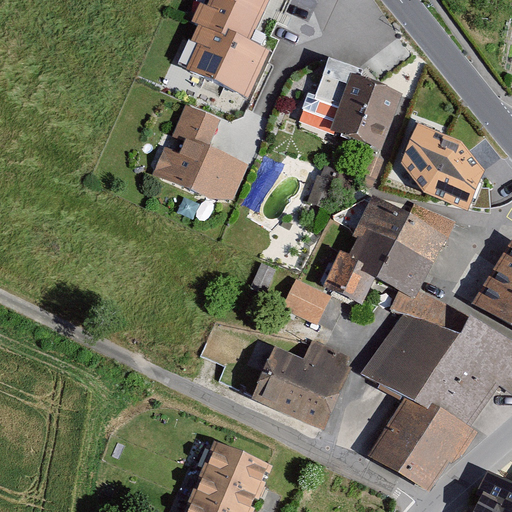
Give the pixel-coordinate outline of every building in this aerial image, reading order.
[(250,42),(270,0),(210,0),(207,7),(201,4),(192,22),(199,25),(192,41),(199,44),(187,70),(248,99),(271,52),(250,42)] [(382,149),(400,94),(353,79),(335,134),(382,149)] [(219,121),(186,107),(156,177),(209,200),(233,201),(248,163),(209,146),(219,121)] [(463,143),(418,125),(401,164),(424,194),(467,211),(485,172),(463,143)] [(414,299),(456,223),(374,197),(330,291),(362,306),(375,279),(414,299)] [(511,327),(511,240),(474,304),(511,327)] [(318,325),(331,297),(295,280),(282,308),(318,325)] [(404,400),(368,457),(429,493),(443,473),(450,463),(463,457),(478,433),(470,428),(475,421),(499,386),(511,395),(511,340),(470,316),(461,335),(405,314),(361,375),(404,400)] [(304,360),(275,348),(252,401),(324,431),(351,368),(347,366),(351,356),(312,340),(304,360)] [(272,465),(211,440),(181,511),(253,511),(260,496),(265,484),(272,465)] [(511,511),(511,483),(492,476),(477,511),(511,511)]
